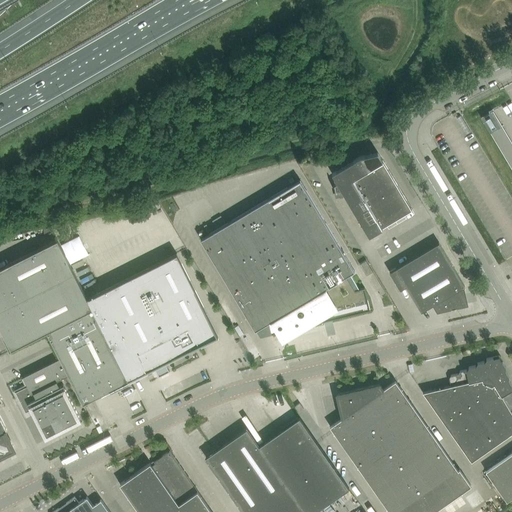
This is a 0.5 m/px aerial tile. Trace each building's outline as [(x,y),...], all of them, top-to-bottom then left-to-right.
[(485,115),(511,164),(511,135),(497,109),(485,115)] [(361,156),(332,173),(338,182),(335,184),(334,184),(337,195),(337,196),(345,194),(364,226),(369,235),(382,228),(383,227),(412,209),(383,160),(378,153),(361,156)] [(268,322),(271,334),(280,331),(284,338),(330,311),(332,318),(331,318),(331,319),(370,309),(365,287),(359,289),(350,273),(355,270),(300,179),(201,239),(255,330),(268,322)] [(0,311),(75,274),(58,239),(0,268),(0,311)] [(439,242),(396,268),(390,271),(400,289),(406,286),(422,311),(434,304),(438,310),(452,307),(451,306),(455,304),(456,306),(468,303),(464,286),(465,285),(439,242)] [(511,255),(511,246),(510,242),(500,246),(505,258),(511,255)] [(177,253),(88,298),(93,308),(129,380),(146,371),(147,372),(155,368),(159,376),(170,371),(170,370),(169,371),(165,363),(195,348),(194,346),(198,345),(198,346),(200,345),(200,344),(217,335),(218,335),(177,253)] [(360,263),(367,275),(373,271),(366,260),(360,263)] [(93,308),(88,298),(75,274),(0,311),(0,326),(1,326),(12,349),(47,331),(93,308)] [(129,380),(93,308),(47,331),(57,350),(61,357),(69,374),(83,402),(101,393),(102,395),(129,381),(129,380)] [(235,327),(240,336),(244,333),(239,325),(235,327)] [(451,385),(423,392),(472,461),(511,432),(511,411),(511,410),(511,384),(509,379),(509,376),(506,370),(506,367),(502,360),(503,360),(500,355),(500,354),(494,356),(493,356),(493,357),(486,358),(485,361),(478,362),(476,365),(469,366),(467,369),(460,371),(458,373),(451,375),(449,378),(451,385)] [(28,385),(16,391),(26,411),(31,409),(41,428),(46,437),(61,430),(60,427),(65,425),(66,427),(81,419),(77,411),(63,384),(60,386),(57,380),(69,374),(61,357),(23,376),(28,385)] [(342,417),(330,426),(336,434),(390,511),(432,511),(471,485),(460,469),(459,470),(401,388),(396,381),(396,380),(383,389),(380,384),(350,391),(346,392),(337,394),(342,417)] [(0,401),(1,401),(2,401),(2,400),(2,399),(2,398),(0,394),(0,456),(8,452),(12,443),(6,431),(7,430),(7,429),(7,428),(0,415),(0,401)] [(300,402),(295,406),(299,411),(304,408),(300,402)] [(247,428),(224,444),(225,445),(223,447),(222,446),(221,444),(206,454),(214,465),(212,466),(244,511),(314,511),(349,488),(307,426),(305,427),(297,416),(283,426),(285,429),(283,431),(282,430),(259,445),(247,428)] [(120,483),(139,511),(213,511),(170,450),(154,461),(155,463),(152,465),(151,462),(120,483)] [(511,452),(486,471),(507,501),(511,497),(511,452)] [(60,509),(59,508),(52,511),(110,511),(101,498),(100,499),(101,499),(93,504),(87,496),(79,502),(75,496),(66,502),(68,504),(60,509)]
